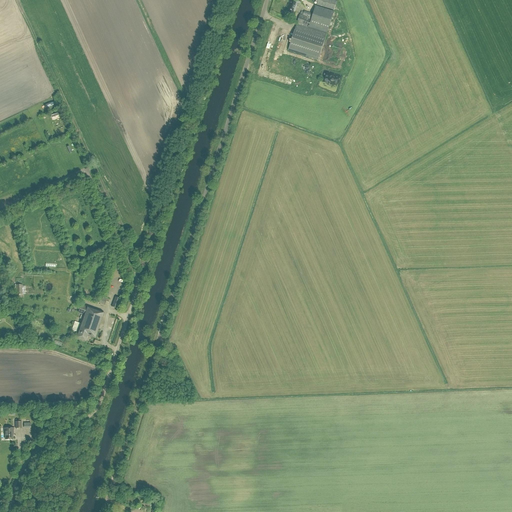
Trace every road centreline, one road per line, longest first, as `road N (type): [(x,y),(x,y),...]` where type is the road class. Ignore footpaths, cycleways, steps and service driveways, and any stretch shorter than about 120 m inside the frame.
road 1 (unclassified): [(103,511),(267,0)]
road 2 (unclassified): [(10,511),(34,453),(99,402),(138,284),(134,274)]
